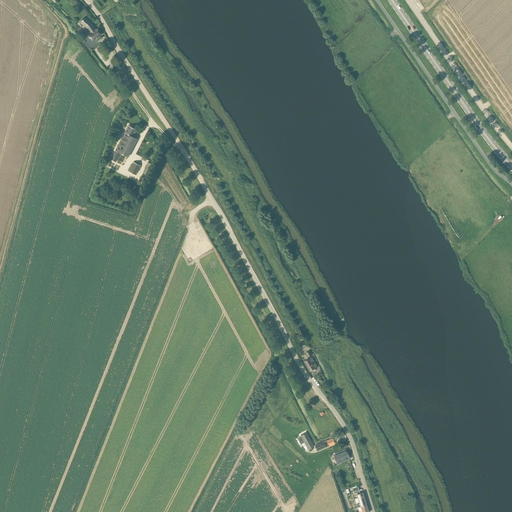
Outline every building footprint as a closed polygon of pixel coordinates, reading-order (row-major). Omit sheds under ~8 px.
[(95,29),(90,21),(83,16),(79,22),(85,26),(86,25),(88,29),(88,30),(90,33),(88,34),(93,41),(101,35),(97,28),(95,29)] [(128,157),(137,139),(133,137),(137,130),(128,126),(116,150),(111,160),(115,162),(120,153),(128,157)] [(135,175),(140,166),(133,162),(129,171),(135,175)] [(309,371),(317,367),(311,357),(303,361),(309,371)] [(308,449),(313,446),(306,432),(301,435),(308,449)] [(317,451),(329,446),(335,443),(332,438),(326,440),(314,445),(317,451)] [(345,450),(333,454),(337,464),(339,463),(349,459),(345,450)] [(357,507),(366,505),(363,492),(356,494),(359,502),(357,503),(356,504),(357,507)]
